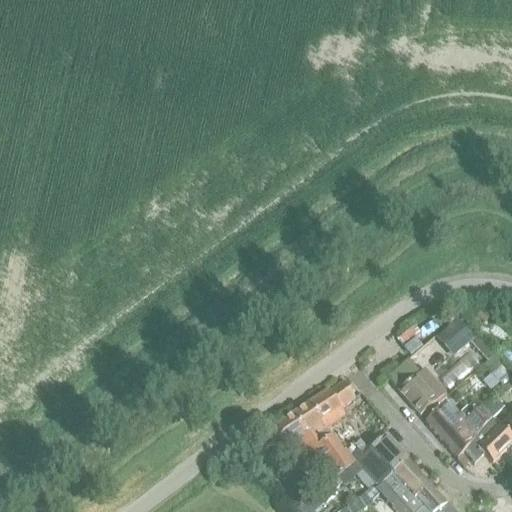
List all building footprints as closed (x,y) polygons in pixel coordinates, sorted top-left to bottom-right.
[(438,313),(419,324),(417,321),(400,332),(410,348),(446,326),(438,313)] [(457,326),(439,342),(455,360),(473,345),(457,326)] [(484,369),(496,384),(508,374),(495,359),(484,369)] [(400,395),(420,419),(446,397),(425,372),(400,395)] [(319,442),(316,439),(326,432),(321,424),(355,401),(343,384),(293,418),(312,447),(319,442)] [(463,456),(466,453),(486,428),(492,421),(487,415),(476,402),(453,423),(441,410),(426,425),(458,461),(463,456)] [(496,407),(487,415),(492,421),(493,421),(502,413),(496,407)] [(339,479),(355,464),(353,462),(354,461),(353,461),(345,452),(342,454),(332,439),(321,446),(319,442),(312,447),(293,418),(265,437),(277,455),(298,440),(306,452),(309,457),(316,452),(330,471),(324,475),(330,483),(337,477),(339,479)] [(511,446),(511,441),(493,421),(492,421),(486,428),(466,453),(463,456),(474,467),(484,457),(492,465),(511,446)] [(339,479),(344,485),(361,470),(375,487),(383,485),(407,464),(407,463),(386,439),(385,440),(382,435),(353,461),(354,461),(353,462),(355,464),(339,479)] [(266,439),(259,443),(266,453),(272,449),(266,439)] [(450,511),(407,464),(383,485),(404,510),(401,511),(450,511)] [(339,511),(369,511),(380,506),(373,493),(339,511)]
